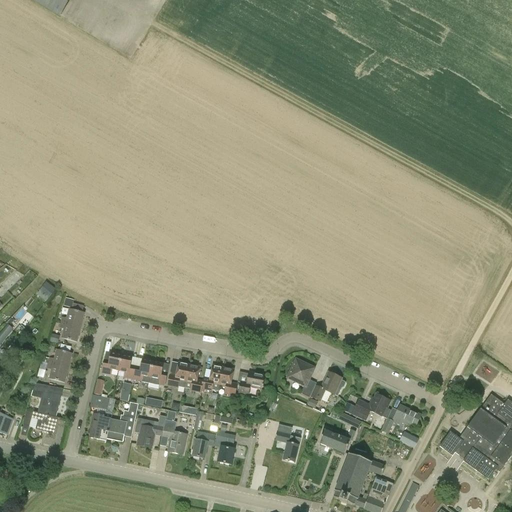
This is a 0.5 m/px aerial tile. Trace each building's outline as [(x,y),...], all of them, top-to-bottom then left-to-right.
[(70,0),(31,0),(59,17),(70,0)] [(42,288),(51,292),(53,289),(44,284),(42,288)] [(60,321),(60,323),(81,328),(84,313),(69,309),(67,319),(61,317),(60,321)] [(81,328),(60,323),(59,328),(64,330),(61,339),(77,343),(81,328)] [(43,360),(42,362),(68,369),(72,354),(56,350),(54,359),(49,358),(49,361),(43,360)] [(111,353),(109,362),(104,360),(101,374),(111,376),(113,370),(118,371),(122,355),(111,353)] [(122,355),(118,371),(124,372),(123,379),(133,381),(132,385),(132,386),(136,368),(131,366),(132,357),(122,355)] [(16,368),(20,359),(13,356),(9,365),(7,364),(2,373),(0,376),(0,385),(11,391),(16,380),(7,376),(12,366),(16,368)] [(136,368),(132,386),(134,386),(135,381),(149,384),(153,362),(142,360),(141,368),(136,368)] [(316,384),(309,380),(314,369),(296,360),(287,378),(304,386),(300,396),(309,400),(310,398),(310,399),(310,398),(316,384)] [(42,362),(41,368),(46,369),(51,371),(49,380),(64,384),(68,369),(42,362)] [(164,364),(153,362),(149,384),(165,387),(168,374),(162,373),(164,364)] [(178,363),(175,377),(169,376),(166,387),(178,390),(178,388),(184,389),(189,365),(178,363)] [(189,365),(184,389),(190,390),(190,392),(200,394),(202,382),(197,381),(200,367),(189,365)] [(203,377),(202,382),(200,394),(201,395),(202,391),(212,393),(213,391),(218,392),(223,368),(212,366),(210,379),(203,377)] [(223,368),(218,392),(219,392),(220,385),(225,386),(224,395),(234,397),(235,397),(238,385),(231,383),(234,370),(223,368)] [(317,384),(316,384),(310,398),(321,402),(321,401),(327,403),(331,394),(338,397),(342,389),(344,388),(346,385),(345,382),(341,381),(342,379),(328,372),(321,388),(316,386),(317,384)] [(239,385),(237,394),(249,396),(251,388),(262,390),(264,376),(249,373),(247,384),(240,383),(239,385)] [(97,381),(94,395),(101,397),(104,382),(97,381)] [(123,383),(119,400),(127,402),(131,385),(123,383)] [(45,386),(35,385),(31,398),(41,400),(38,413),(56,418),(61,396),(48,393),(49,387),(45,386)] [(491,395),(464,432),(455,426),(451,433),(450,432),(439,447),(452,456),(455,453),(464,460),(463,462),(486,479),(483,484),(495,492),(505,478),(511,483),(511,481),(511,468),(506,464),(511,455),(511,399),(509,398),(507,401),(493,392),(491,395)] [(376,395),(371,406),(358,400),(351,415),(366,422),(370,412),(382,417),(386,407),(388,408),(391,402),(376,395)] [(105,413),(104,416),(94,414),(90,438),(105,441),(106,439),(109,422),(112,400),(93,396),(90,407),(106,411),(106,413),(105,413)] [(106,439),(105,441),(106,441),(107,440),(123,443),(124,437),(131,438),(136,415),(138,406),(138,405),(130,403),(128,412),(124,411),(123,416),(121,416),(120,422),(111,420),(113,415),(115,401),(112,400),(109,422),(106,439)] [(310,400),(308,406),(316,410),(318,403),(310,400)] [(195,415),(196,408),(171,405),(170,412),(195,415)] [(392,422),(387,419),(381,432),(388,435),(389,434),(393,436),(396,435),(398,430),(397,427),(393,426),(394,423),(401,426),(402,423),(406,425),(407,423),(416,427),(421,416),(400,406),(392,422)] [(33,412),(33,413),(26,411),(23,425),(30,427),(32,418),(38,420),(35,430),(54,434),(58,418),(56,418),(38,413),(33,412)] [(0,413),(0,433),(7,436),(9,430),(12,420),(10,420),(11,418),(0,413)] [(360,423),(340,413),(337,419),(357,429),(360,423)] [(161,437),(165,418),(159,417),(158,424),(138,419),(135,434),(139,434),(137,445),(153,449),(156,436),(161,437)] [(165,418),(161,437),(169,439),(167,452),(183,455),(187,435),(175,433),(177,423),(166,421),(166,418),(165,418)] [(299,446),(294,445),(296,437),(291,435),(292,429),(279,426),(275,442),(287,445),(283,460),(295,463),(299,446)] [(234,450),(230,449),(231,445),(234,445),(236,437),(225,435),(226,433),(220,432),(220,431),(218,430),(214,447),(221,449),(218,462),(231,465),(234,450)] [(350,430),(347,439),(325,431),(320,444),(337,451),(336,454),(343,456),(344,454),(345,454),(350,441),(352,442),(356,432),(350,430)] [(198,433),(196,440),(192,457),(205,460),(207,447),(214,448),(216,436),(198,433)] [(407,443),(416,448),(420,439),(410,435),(407,443)] [(372,461),(371,463),(349,455),(335,492),(336,493),(334,498),(340,500),(339,502),(348,505),(348,504),(364,510),(363,510),(368,511),(381,511),(388,496),(389,496),(393,485),(376,478),(371,490),(368,489),(366,495),(364,494),(362,500),(358,498),(368,472),(381,476),(385,466),(372,461)] [(412,483),(396,511),(405,511),(418,486),(412,483)]
